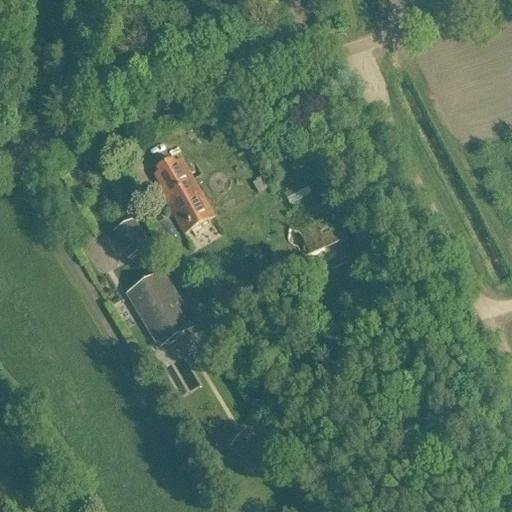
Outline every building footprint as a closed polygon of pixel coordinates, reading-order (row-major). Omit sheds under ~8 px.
[(160,178),(156,180),(162,190),(158,192),(184,239),(216,221),(184,164),(177,168),(175,164),(158,173),(160,178)] [(149,250),(133,223),(113,235),(128,262),(149,250)] [(163,280),(129,300),(160,352),(166,349),(169,349),(177,344),(178,341),(194,332),(163,280)] [(230,306),(218,284),(198,296),(211,317),(230,306)] [(277,457),(247,432),(231,451),(261,476),(277,457)] [(28,511),(11,485),(0,492),(0,511),(28,511)]
